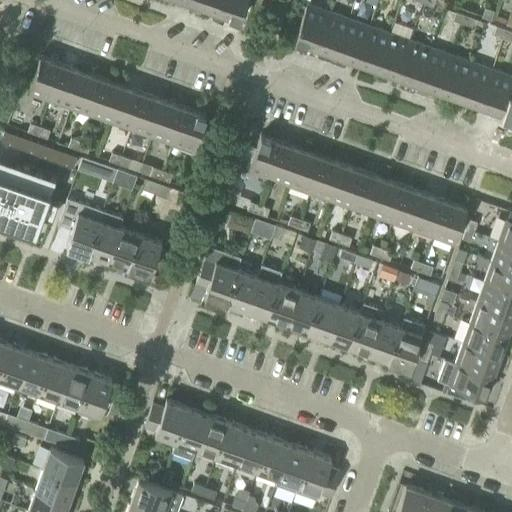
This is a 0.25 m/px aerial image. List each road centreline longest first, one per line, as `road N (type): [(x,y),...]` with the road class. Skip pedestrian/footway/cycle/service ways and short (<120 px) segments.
road 1 (residential): [(511,167),(40,0)]
road 2 (residential): [(381,429),(0,294)]
road 3 (residential): [(495,470),(381,429)]
